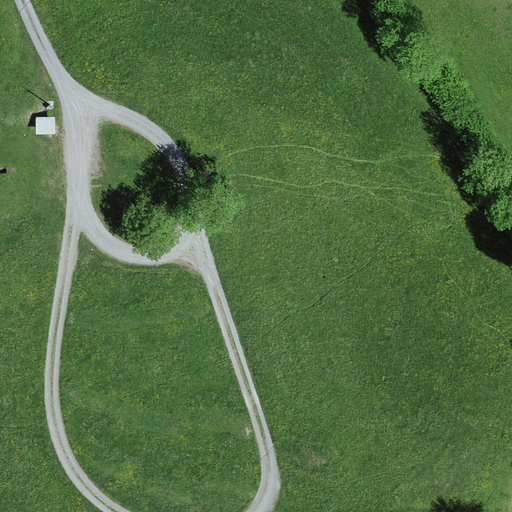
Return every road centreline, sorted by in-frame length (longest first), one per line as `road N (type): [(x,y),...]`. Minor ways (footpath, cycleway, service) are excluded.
road 1 (track): [(21,0),(72,103),(78,155),(53,410),(67,460),(121,511)]
road 2 (track): [(260,511),(271,472),(185,170),(163,137),(85,99)]
road 3 (track): [(75,203),(112,250),(145,260),(207,246)]
